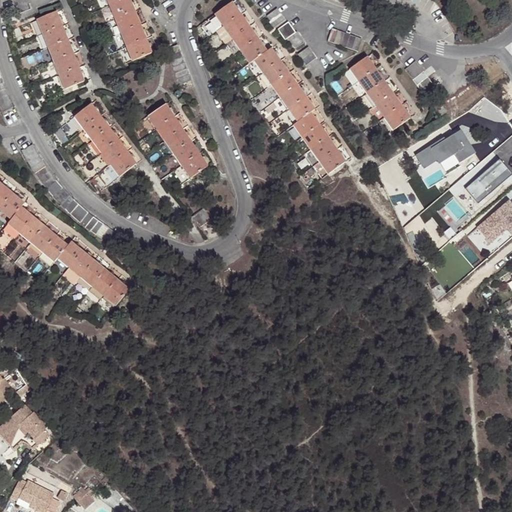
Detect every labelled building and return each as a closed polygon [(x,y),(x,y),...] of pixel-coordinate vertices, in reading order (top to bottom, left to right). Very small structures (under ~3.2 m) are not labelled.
[(15,9),(17,14),(28,10),(26,4),(24,0),(11,0),(12,3),(15,9)] [(116,20),(134,13),(127,0),(125,0),(110,6),(116,20)] [(215,15),(224,28),(241,16),(232,4),(215,15)] [(271,20),(274,24),(284,18),(280,13),(277,9),(268,15),(271,20)] [(36,20),(42,34),(60,27),(54,13),(36,20)] [(116,20),(121,34),(139,26),(134,13),(116,20)] [(241,16),(224,28),(233,40),(250,28),(241,16)] [(291,45),(295,50),(305,42),(301,37),(297,31),(293,27),(290,23),(280,31),(283,35),(287,39),(291,45)] [(139,26),(121,34),(127,48),(145,40),(139,26)] [(47,48),(66,40),(60,27),(42,34),(47,48)] [(233,40),(242,52),(258,40),(250,28),(233,40)] [(332,29),(328,41),(334,43),(340,45),(346,48),(353,50),(358,52),(362,40),(357,38),(351,36),(344,34),(339,32),(332,29)] [(47,48),(53,61),(71,54),(66,40),(47,48)] [(151,55),(145,40),(127,48),(134,62),(151,55)] [(251,65),(255,62),(268,53),(258,40),(242,52),(251,65)] [(177,87),(180,93),(193,88),(191,82),(188,76),(186,70),(184,64),(182,58),(180,53),(178,46),(164,52),(166,58),(168,63),(170,69),(173,75),(175,81),(177,87)] [(306,62),(310,67),(320,59),(316,54),(312,49),(301,57),(306,62)] [(255,62),(264,74),(280,63),(272,51),(268,53),(255,62)] [(71,54),(53,61),(58,75),(77,68),(71,54)] [(350,69),(359,81),(375,70),(366,58),(350,69)] [(249,67),(258,79),(264,74),(255,62),(251,65),(249,67)] [(421,90),(425,95),(435,88),(431,83),(428,78),(424,73),(421,68),(416,62),(406,70),(411,76),(414,80),(418,85),(421,90)] [(273,87),(290,75),(280,63),(264,74),(273,87)] [(83,83),(77,68),(58,75),(64,90),(83,83)] [(368,94),(384,82),(375,70),(359,81),(368,94)] [(298,87),(290,75),(273,87),(282,99),(298,87)] [(0,109),(1,113),(12,108),(10,103),(7,97),(4,91),(2,85),(0,79),(0,109)] [(368,94),(377,106),(393,94),(384,82),(368,94)] [(291,111),(307,99),(298,87),(282,99),(291,111)] [(377,106),(386,118),(402,107),(393,94),(377,106)] [(299,123),(312,114),(316,111),(307,99),(291,111),(299,123)] [(435,107),(441,117),(449,113),(442,103),(435,107)] [(73,118),(82,129),(99,117),(90,105),(73,118)] [(148,116),(156,129),(173,117),(165,105),(148,116)] [(402,107),(386,118),(395,131),(411,119),(402,107)] [(304,139),(321,127),(312,114),(299,123),(295,126),(304,139)] [(90,141),(107,129),(99,117),(82,129),(90,141)] [(164,141),(181,130),(173,117),(156,129),(164,141)] [(304,139),(312,151),(330,139),(321,127),(304,139)] [(90,141),(99,154),(116,141),(107,129),(90,141)] [(164,141),(172,154),(189,143),(181,130),(164,141)] [(455,158),(461,165),(474,154),(457,134),(439,149),(438,147),(417,165),(426,176),(440,165),(443,168),(455,158)] [(312,151),(321,163),(338,151),(330,139),(312,151)] [(99,154),(108,166),(125,154),(116,141),(99,154)] [(172,154),(180,167),(198,156),(189,143),(172,154)] [(100,239),(105,242),(113,231),(108,228),(103,225),(98,221),(93,218),(88,214),(83,210),(78,206),(74,202),(69,197),(65,193),(61,188),(57,183),(53,178),(49,173),(45,168),(42,163),(39,157),(35,152),(32,146),(21,153),(25,159),(29,164),(32,170),(36,175),(40,180),(43,185),(47,191),(51,196),(55,201),(60,206),(64,210),(69,215),(74,219),(79,224),(84,228),(89,232),(95,236),(100,239)] [(338,151),(321,163),(330,176),(348,164),(338,151)] [(125,154),(108,166),(117,178),(134,166),(125,154)] [(198,156),(180,167),(188,179),(205,168),(198,156)] [(499,160),(465,189),(478,204),(511,175),(499,160)] [(180,168),(162,178),(167,186),(185,176),(180,168)] [(0,208),(10,197),(0,188),(0,208)] [(0,215),(8,222),(18,211),(22,207),(10,197),(0,208),(0,215)] [(511,206),(508,202),(477,228),(490,244),(507,230),(511,235),(511,206)] [(17,235),(30,220),(18,211),(8,222),(6,225),(17,235)] [(194,217),(201,227),(206,224),(210,221),(203,211),(198,214),(194,217)] [(17,235),(28,245),(41,230),(30,220),(17,235)] [(41,230),(28,245),(40,254),(52,239),(41,230)] [(52,265),(55,261),(65,250),(52,239),(40,254),(52,265)] [(65,270),(79,254),(69,246),(65,250),(55,261),(65,270)] [(65,270),(77,279),(90,263),(79,254),(65,270)] [(90,263),(77,279),(89,289),(102,273),(90,263)] [(60,276),(71,285),(77,279),(65,270),(60,276)] [(114,283),(102,273),(89,289),(100,299),(114,283)] [(114,283),(100,299),(112,309),(125,293),(114,283)] [(0,400),(15,392),(4,377),(2,379),(0,376),(0,400)] [(36,442),(48,434),(44,429),(46,428),(34,413),(33,415),(29,410),(25,405),(3,424),(13,435),(15,429),(16,430),(19,422),(36,442)] [(30,448),(36,444),(36,442),(19,422),(16,430),(30,448)] [(13,435),(3,424),(0,425),(0,427),(11,441),(13,435)] [(42,451),(54,441),(48,434),(36,442),(36,444),(42,451)] [(20,478),(9,497),(15,500),(17,494),(30,502),(28,507),(36,511),(56,511),(60,505),(52,500),(54,496),(27,481),(26,483),(20,478)] [(81,509),(92,503),(84,488),(73,494),(81,509)] [(15,500),(28,507),(30,502),(17,494),(15,500)]
